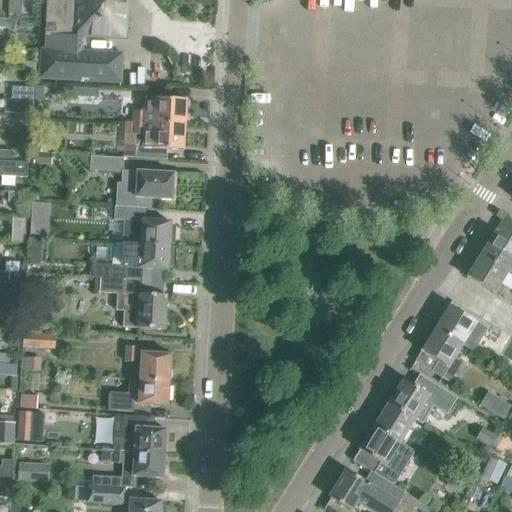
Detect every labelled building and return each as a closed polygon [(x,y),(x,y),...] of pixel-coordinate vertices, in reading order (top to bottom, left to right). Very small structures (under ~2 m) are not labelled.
[(84,39),(128,41),(130,0),(48,0),(47,37),(48,37),(48,51),(42,51),(41,80),(82,82),(83,78),(93,79),(93,83),(122,84),(124,55),(84,53),(84,39)] [(0,28),(8,29),(9,20),(0,19),(0,28)] [(22,70),(35,71),(35,63),(23,62),(22,70)] [(35,86),(34,101),(43,101),(43,87),(35,86)] [(11,100),(27,101),(33,101),(34,88),(12,87),(11,100)] [(96,103),(96,91),(79,90),(78,102),(96,103)] [(131,122),(185,125),(187,98),(155,96),(155,99),(142,98),(141,112),(132,112),(131,122)] [(0,99),(0,112),(26,114),(27,101),(11,100),(0,99)] [(135,146),(134,159),(167,161),(167,150),(184,151),(185,125),(131,122),(131,135),(135,146)] [(92,147),(92,156),(101,156),(101,148),(92,147)] [(0,161),(12,162),(12,151),(0,150),(0,161)] [(34,154),(33,163),(51,164),(52,155),(34,154)] [(116,183),(114,207),(135,208),(135,198),(172,200),(174,174),(135,171),(123,170),(123,157),(101,156),(92,156),(90,170),(122,172),(121,183),(116,183)] [(28,163),(12,162),(0,161),(0,172),(28,174),(28,163)] [(22,203),(23,193),(8,192),(7,202),(22,203)] [(136,245),(169,247),(171,222),(144,220),(144,209),(135,208),(114,207),(114,220),(124,221),(123,233),(137,234),(136,245)] [(495,232),(485,247),(511,263),(511,222),(504,217),(495,232)] [(13,218),(12,238),(26,238),(26,218),(13,218)] [(101,279),(103,279),(112,279),(154,282),(155,270),(168,271),(168,267),(173,267),(174,248),(169,248),(169,247),(136,245),(123,244),(121,267),(112,266),(93,265),(93,272),(92,277),(92,278),(101,279)] [(511,273),(511,263),(485,247),(467,276),(499,297),(505,288),(500,285),(508,272),(511,273)] [(0,284),(8,285),(8,282),(20,283),(20,273),(0,272),(0,284)] [(166,297),(154,296),(154,282),(112,279),(103,279),(102,294),(125,295),(137,296),(136,312),(124,311),(123,311),(122,328),(164,331),(166,297)] [(449,304),(432,332),(459,349),(470,331),(480,337),(486,327),(449,304)] [(415,360),(442,377),(450,382),(462,363),(454,358),(459,349),(432,332),(415,360)] [(41,335),(41,334),(23,333),(22,346),(54,348),(55,336),(41,335)] [(138,379),(168,381),(170,355),(135,353),(135,348),(125,347),(124,362),(139,363),(138,379)] [(0,354),(0,363),(9,364),(9,354),(0,354)] [(25,370),(40,371),(41,358),(26,357),(25,370)] [(0,374),(11,375),(17,376),(18,366),(0,364),(0,374)] [(413,385),(403,378),(388,402),(418,421),(427,407),(424,405),(430,395),(434,398),(441,387),(420,374),(413,385)] [(109,393),(108,411),(133,412),(134,404),(167,406),(168,381),(138,379),(138,380),(128,380),(127,394),(109,393)] [(506,422),(511,411),(511,407),(487,392),(479,405),(506,422)] [(36,410),(37,397),(20,395),(19,408),(36,410)] [(388,402),(373,426),(403,444),(418,421),(388,402)] [(0,413),(8,414),(8,407),(8,405),(0,404),(0,413)] [(41,432),(29,431),(30,415),(17,415),(16,443),(41,444),(41,432)] [(113,450),(132,451),(164,453),(165,429),(154,428),(155,418),(115,416),(114,425),(113,450)] [(388,468),(403,444),(373,426),(352,460),(373,473),(380,463),(388,468)] [(488,448),(495,437),(482,428),(475,439),(488,448)] [(130,488),(131,477),(131,476),(162,478),(164,453),(132,451),(113,450),(101,450),(100,462),(122,464),(121,476),(92,475),(91,486),(130,488)] [(480,460),(468,452),(461,463),(474,471),(480,460)] [(497,482),(506,464),(491,456),(482,475),(497,482)] [(0,467),(0,475),(12,476),(12,461),(1,461),(1,467),(0,467)] [(18,480),(46,481),(47,464),(19,462),(18,480)] [(329,498),(350,511),(356,502),(372,511),(391,511),(396,506),(402,498),(425,511),(428,507),(377,475),(370,485),(346,470),(329,498)] [(12,476),(0,475),(0,487),(11,488),(12,476)] [(459,495),(466,483),(453,475),(445,487),(459,495)] [(123,506),(124,488),(75,486),(74,493),(89,494),(88,504),(123,506)] [(129,499),(128,511),(160,511),(161,501),(129,499)] [(18,511),(19,502),(11,502),(10,511),(18,511)]
